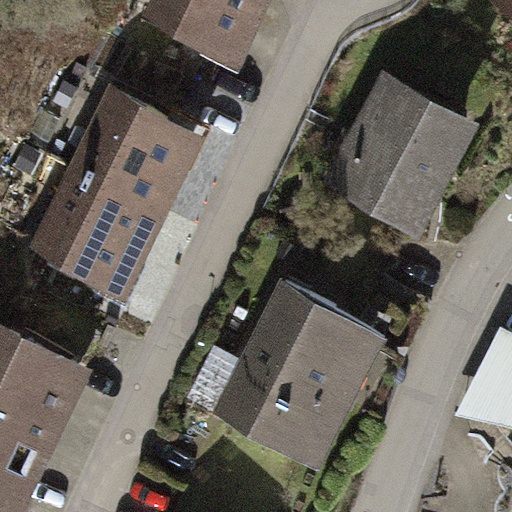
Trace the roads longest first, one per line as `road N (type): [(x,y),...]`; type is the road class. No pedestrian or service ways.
road 1 (residential): [(80,511),(256,109),(329,0)]
road 2 (residential): [(511,221),(449,341),(392,511)]
